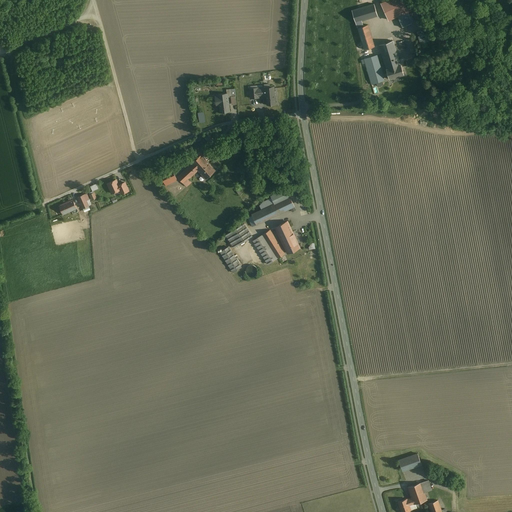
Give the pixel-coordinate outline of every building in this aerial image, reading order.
[(411,9),(407,0),(389,0),(381,4),(388,19),(411,9)] [(374,4),(352,10),(355,22),(356,21),(364,49),(373,46),(367,25),(363,26),(361,20),(377,15),(374,4)] [(411,23),(407,12),(386,21),(391,32),(411,23)] [(380,45),(387,69),(401,64),(393,41),(380,45)] [(384,80),(377,55),(364,58),(371,84),(384,80)] [(406,62),(408,67),(416,64),(414,59),(406,62)] [(404,75),(401,64),(387,69),(386,69),(390,79),(404,75)] [(256,96),(256,98),(266,97),(267,105),(276,104),(274,86),(255,88),(255,90),(255,96),(256,96)] [(217,105),(219,105),(219,100),(228,99),(228,97),(231,97),(231,96),(235,96),(235,89),(230,89),(226,89),(227,93),(218,95),(218,96),(216,96),(217,105)] [(229,111),(228,99),(219,100),(219,105),(220,112),(229,111)] [(201,154),(192,163),(198,170),(206,179),(215,170),(201,154)] [(187,179),(198,170),(192,163),(177,176),(186,186),(190,182),(187,179)] [(178,180),(170,165),(156,172),(159,179),(162,178),(166,185),(178,180)] [(120,189),(118,185),(116,180),(107,183),(108,185),(108,186),(109,188),(112,193),(120,189)] [(120,189),(122,194),(128,190),(124,182),(118,185),(120,189)] [(294,206),(286,189),(270,196),(272,198),(263,202),(260,205),(262,209),(251,214),(252,215),(248,217),(252,226),(294,206)] [(87,193),(78,197),(83,209),(89,206),(87,200),(89,199),(87,193)] [(76,208),(72,200),(60,205),(63,214),(76,208)] [(275,227),(282,241),(284,246),(287,253),(299,247),(287,222),(275,227)] [(244,225),(227,236),(234,247),(251,236),(244,225)] [(281,248),(284,246),(282,241),(279,243),(270,230),(254,240),(269,264),(285,253),(281,248)] [(242,268),(229,248),(221,252),(234,273),(242,268)] [(251,265),(249,266),(247,268),(246,270),(246,273),(247,275),(249,277),(251,278),(254,278),(256,276),(257,275),(258,272),(258,270),(257,268),(255,266),(253,265),(251,265)] [(421,464),(418,453),(398,459),(402,471),(421,464)] [(412,497),(407,499),(409,506),(427,500),(424,492),(429,490),(426,481),(408,487),(412,497)] [(405,511),(411,510),(409,506),(407,499),(398,502),(401,511),(405,511)] [(441,511),(437,500),(428,503),(431,511),(441,511)]
